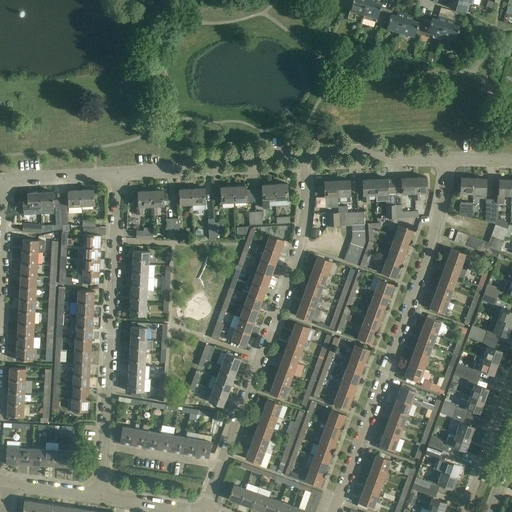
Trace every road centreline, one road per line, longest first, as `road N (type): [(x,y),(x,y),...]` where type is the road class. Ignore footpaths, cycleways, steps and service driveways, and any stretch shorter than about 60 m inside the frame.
road 1 (residential): [(333,511),(434,234),(446,157)]
road 2 (residential): [(221,464),(298,246),(305,153)]
road 3 (residential): [(103,445),(117,172)]
road 4 (unclassified): [(117,172),(177,169),(201,157),(305,153)]
road 5 (unclassified): [(305,153),(446,157)]
road 6 (residential): [(511,383),(465,511)]
